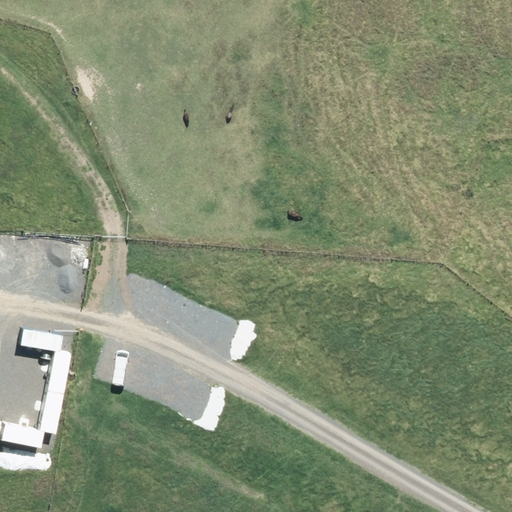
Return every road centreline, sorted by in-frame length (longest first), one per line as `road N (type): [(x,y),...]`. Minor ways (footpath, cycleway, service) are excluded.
road 1 (track): [(0,300),(78,316),(254,389),(470,511)]
road 2 (track): [(97,324),(115,238),(105,198),(56,125),(0,63)]
